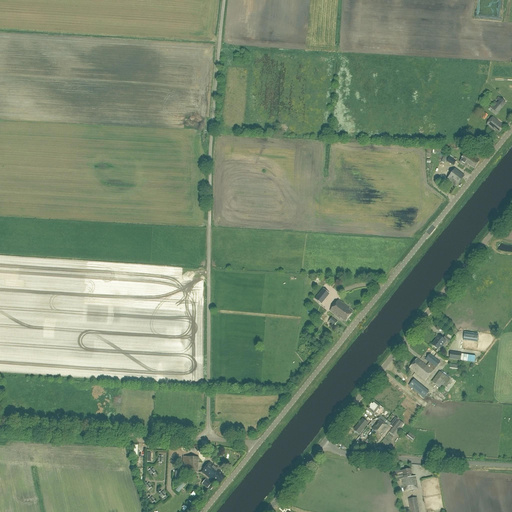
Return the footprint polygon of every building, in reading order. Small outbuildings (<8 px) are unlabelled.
[(506,103),(498,97),(490,108),(493,110),(491,112),(496,116),(506,103)] [(504,127),(493,118),(487,125),(493,131),(494,130),(499,133),(504,127)] [(460,162),(465,166),(471,156),(466,153),(460,162)] [(479,161),(471,156),(465,166),(466,164),(474,169),(479,161)] [(456,161),(449,157),(447,162),(454,166),(456,161)] [(463,178),(453,171),(446,180),(456,187),(463,178)] [(350,309),(339,300),(330,311),(340,319),(340,318),(345,322),(352,313),(349,310),(350,309)] [(337,322),(332,317),(328,322),(334,326),(337,322)] [(445,342),(439,336),(432,345),(437,349),(440,346),(441,347),(445,342)] [(461,353),(450,352),(449,359),(460,361),(461,353)] [(441,363),(430,354),(425,360),(429,363),(427,366),(423,363),(423,364),(417,359),(409,368),(425,381),(441,363)] [(449,379),(440,372),(432,382),(441,390),(449,379)] [(429,392),(414,379),(408,386),(423,398),(429,392)] [(380,406),(374,401),(367,409),(374,414),(376,412),(379,415),(383,409),(380,407),(380,406)] [(384,424),(385,424),(387,421),(382,417),(377,419),(379,421),(372,429),(377,433),(384,424)] [(399,420),(396,418),(390,425),(392,428),(399,420)] [(363,420),(354,430),(360,434),(368,424),(363,420)] [(403,424),(399,421),(389,432),(393,436),(403,424)] [(389,427),(385,424),(384,424),(377,433),(381,436),(383,434),(384,434),(389,427)] [(415,437),(409,433),(406,437),(412,441),(415,437)] [(198,458),(183,457),(182,472),(197,473),(198,458)] [(219,470),(209,462),(201,472),(211,480),(213,478),(219,483),(224,477),(221,475),(222,474),(218,471),(219,470)] [(412,477),(410,469),(402,471),(404,479),(402,479),(404,492),(418,489),(416,476),(412,477)] [(211,483),(205,479),(202,484),(210,490),(213,486),(211,484),(211,483)] [(176,490),(178,492),(185,485),(183,483),(176,490)] [(419,511),(417,498),(408,499),(410,511),(419,511)]
